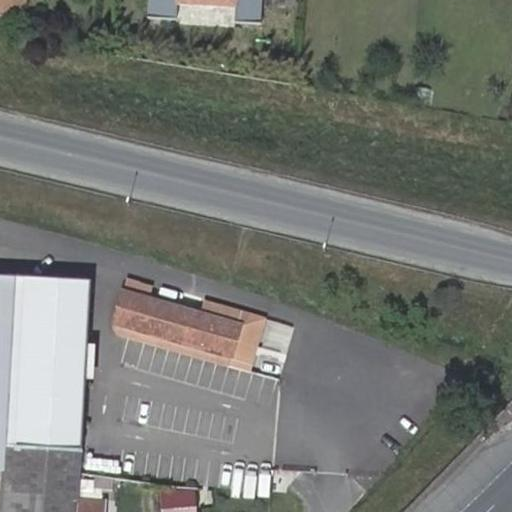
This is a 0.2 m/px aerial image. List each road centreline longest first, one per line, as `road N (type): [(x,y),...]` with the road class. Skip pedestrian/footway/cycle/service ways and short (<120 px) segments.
road 1 (tertiary): [(0,137),(511,262)]
road 2 (unclassified): [(411,400),(323,511)]
